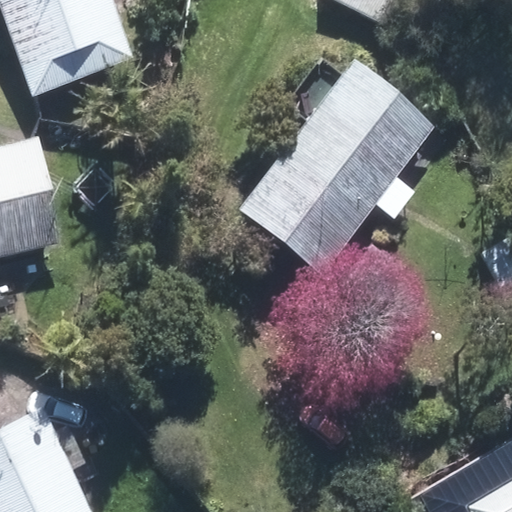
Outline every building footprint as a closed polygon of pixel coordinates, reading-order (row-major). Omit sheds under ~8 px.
[(125,60),(100,0),(0,0),(0,42),(24,101),(125,60)] [(325,0),(383,28),(396,0),(325,0)] [(232,214),(316,275),(424,128),(340,66),(232,214)] [(0,149),(0,256),(52,245),(29,143),(0,149)] [(81,511),(33,413),(0,429),(0,511),(81,511)] [(511,511),(511,480),(459,510),(459,511),(511,511)]
